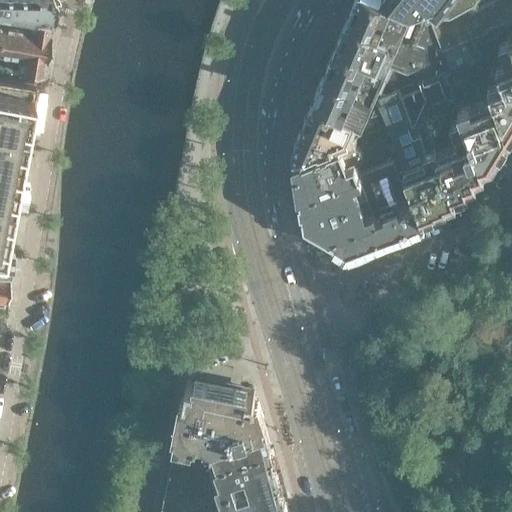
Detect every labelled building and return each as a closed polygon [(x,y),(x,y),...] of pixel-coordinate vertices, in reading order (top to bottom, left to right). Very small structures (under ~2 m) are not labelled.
[(51,14),(53,0),(0,0),(0,9),(1,10),(51,17),(51,14)] [(427,14),(394,0),(354,0),(349,14),(415,42),(427,14)] [(511,22),(511,0),(394,0),(427,14),(429,15),(436,33),(442,50),(469,39),(511,22)] [(42,75),(50,27),(52,18),(51,17),(1,10),(0,20),(0,52),(19,56),(16,71),(42,75)] [(415,42),(349,14),(337,41),(382,61),(381,61),(389,65),(393,56),(402,60),(405,54),(409,56),(415,42)] [(449,67),(442,50),(436,33),(434,34),(424,56),(431,59),(437,73),(449,67)] [(511,48),(508,37),(497,41),(506,63),(496,67),(502,81),(489,86),(494,99),(510,137),(511,133),(511,48)] [(437,151),(426,122),(430,111),(455,101),(445,76),(479,62),(469,39),(442,50),(449,67),(437,73),(424,78),(408,85),(376,99),(377,101),(381,111),(386,124),(397,154),(422,218),(438,212),(437,211),(447,207),(446,205),(456,202),(454,197),(437,151)] [(370,88),(381,61),(382,61),(337,41),(325,69),(370,88)] [(437,73),(431,59),(424,56),(420,65),(418,66),(424,78),(437,73)] [(424,78),(418,66),(403,72),(408,85),(424,78)] [(358,116),(370,88),(325,69),(313,97),(354,115),(358,116)] [(0,249),(32,82),(21,80),(19,80),(9,78),(7,78),(0,76),(0,249)] [(355,136),(350,123),(354,115),(313,97),(293,144),(295,159),(347,139),(347,140),(356,137),(355,136)] [(510,137),(494,99),(472,108),(470,101),(457,106),(461,115),(482,169),(493,165),(499,155),(510,137)] [(381,111),(377,101),(372,114),(371,114),(371,115),(381,111)] [(386,124),(381,111),(371,115),(372,118),(373,118),(377,127),(379,126),(386,124)] [(482,169),(461,115),(451,119),(460,142),(437,151),(454,197),(469,192),(467,187),(477,184),(475,178),(484,175),(482,169)] [(373,118),(372,118),(363,122),(367,131),(377,127),(373,118)] [(358,169),(391,156),(379,126),(377,127),(367,131),(355,136),(356,137),(347,140),(347,139),(295,159),(300,192),(358,169)] [(358,169),(300,192),(304,217),(304,218),(304,219),(305,220),(305,221),(306,222),(307,222),(307,223),(308,223),(346,246),(347,246),(348,246),(349,246),(422,218),(397,154),(391,157),(358,169)] [(189,234),(178,236),(182,256),(194,253),(189,234)] [(11,269),(13,251),(0,249),(0,274),(10,275),(11,269)] [(0,300),(7,301),(9,284),(10,275),(0,274),(0,300)] [(265,421),(262,413),(265,412),(259,394),(256,395),(254,389),(187,376),(184,391),(181,391),(175,425),(177,425),(172,452),(211,439),(265,421)] [(277,467),(270,442),(265,421),(211,439),(217,459),(221,474),(217,476),(220,486),(277,467)] [(208,478),(203,463),(217,459),(211,439),(172,452),(172,453),(171,456),(168,473),(167,476),(168,476),(164,493),(208,478)] [(284,494),(277,467),(220,486),(224,497),(228,495),(233,511),(284,494)] [(160,511),(163,511),(213,496),(208,478),(164,493),(164,494),(163,496),(164,496),(160,511)] [(223,511),(218,494),(213,496),(163,511),(223,511)] [(289,511),(285,494),(284,494),(233,511),(231,511),(289,511)]
